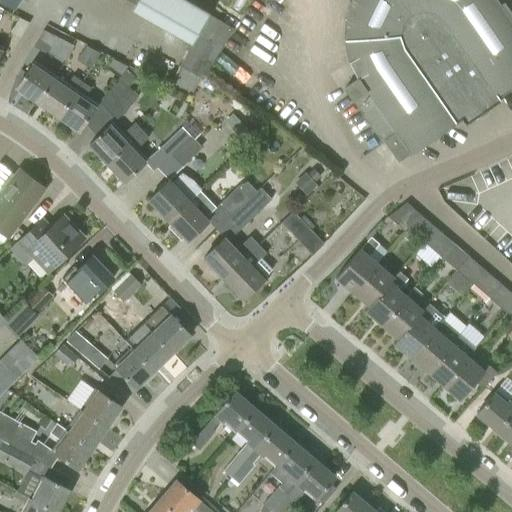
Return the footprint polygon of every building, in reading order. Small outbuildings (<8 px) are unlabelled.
[(22,0),(0,0),(0,3),(15,11),(22,0)] [(352,0),(352,1),(345,21),(344,42),(349,63),(358,80),(344,89),(382,144),(384,143),(398,163),(409,156),(410,157),(462,121),(466,126),(501,102),(498,97),(511,86),(511,22),(496,0),(352,0)] [(74,46),(43,30),(34,46),(47,52),(66,62),(74,46)] [(85,46),(76,60),(90,69),(100,54),(85,46)] [(99,102),(107,111),(138,73),(112,60),(106,69),(118,77),(99,102)] [(17,89),(38,103),(55,77),(35,63),(17,89)] [(176,73),(168,88),(191,99),(201,78),(180,66),(176,73)] [(138,73),(107,111),(116,121),(122,114),(123,115),(138,96),(128,87),(140,74),(138,73)] [(38,103),(59,118),(82,82),(72,76),(67,84),(55,77),(38,103)] [(82,82),(59,118),(80,132),(98,106),(84,97),(90,88),(82,82)] [(232,113),(223,122),(245,144),(254,135),(232,113)] [(90,146),(107,164),(137,136),(141,130),(134,123),(123,134),(113,124),(90,146)] [(162,146),(171,155),(190,136),(182,127),(162,146)] [(137,136),(107,164),(125,182),(148,160),(137,148),(148,137),(141,130),(137,136)] [(190,136),(171,155),(182,167),(202,148),(190,136)] [(0,230),(8,237),(44,189),(19,170),(4,190),(0,186),(0,230)] [(294,183),(306,195),(317,185),(304,172),(294,183)] [(148,200),(168,221),(196,193),(182,178),(174,186),(169,181),(148,200)] [(219,205),(230,216),(260,188),(260,187),(256,191),(247,182),(238,187),(219,205)] [(260,188),(230,216),(242,228),(271,199),(260,188)] [(196,193),(168,221),(187,242),(208,223),(206,220),(214,212),(196,193)] [(387,218),(405,233),(421,215),(406,203),(387,218)] [(281,223),(299,242),(312,256),(324,244),(311,230),(293,212),(281,223)] [(417,237),(424,243),(436,229),(421,215),(405,233),(414,240),(417,237)] [(83,239),(61,216),(35,242),(27,232),(10,249),(25,265),(34,257),(49,272),(83,239)] [(424,243),(441,258),(453,243),(436,229),(424,243)] [(204,259),(223,279),(259,245),(251,236),(236,251),(225,239),(204,259)] [(335,279),(352,293),(378,264),(369,256),(379,245),(370,237),(335,279)] [(441,258),(457,271),(469,257),(453,243),(441,258)] [(259,245),(223,279),(243,300),(264,280),(263,279),(272,270),(261,258),(267,253),(259,245)] [(61,278),(85,304),(113,277),(93,255),(77,270),(73,266),(61,278)] [(457,271),(474,286),(486,272),(469,257),(457,271)] [(352,293),(368,307),(394,277),(378,264),(352,293)] [(365,311),(382,326),(415,288),(414,287),(407,295),(399,289),(407,279),(399,272),(394,277),(368,307),(365,311)] [(474,286),(490,300),(502,285),(486,272),(474,286)] [(141,286),(131,274),(113,292),(124,303),(141,286)] [(490,300),(507,314),(511,308),(511,293),(502,285),(490,300)] [(25,305),(35,314),(53,297),(43,287),(25,305)] [(382,326),(398,339),(423,310),(415,303),(422,294),(415,288),(382,326)] [(96,312),(115,330),(122,322),(105,304),(96,312)] [(161,306),(142,323),(172,354),(190,336),(161,306)] [(394,344),(411,359),(444,321),(443,320),(435,329),(427,321),(434,312),(427,306),(423,310),(398,339),(394,344)] [(411,359),(427,372),(460,335),(444,321),(411,359)] [(131,348),(153,371),(172,354),(142,323),(124,341),(131,348)] [(66,342),(99,369),(109,357),(90,341),(90,342),(75,331),(66,342)] [(427,372),(444,387),(469,358),(468,357),(475,348),(460,335),(427,372)] [(22,341),(14,349),(31,366),(39,359),(22,341)] [(54,355),(69,367),(78,357),(62,344),(54,355)] [(153,371),(131,348),(113,365),(135,388),(153,371)] [(14,349),(6,357),(23,374),(31,366),(14,349)] [(6,357),(0,363),(0,365),(16,381),(23,374),(6,357)] [(469,358),(444,387),(460,401),(476,383),(484,391),(498,374),(490,367),(485,372),(469,358)] [(0,365),(0,381),(8,389),(16,381),(0,365)] [(94,389),(80,410),(106,428),(121,407),(94,389)] [(235,392),(214,416),(220,420),(223,423),(226,420),(237,430),(255,409),(235,392)] [(477,414),(497,432),(511,414),(511,397),(507,403),(495,394),(477,414)] [(246,442),(223,470),(231,477),(275,426),(267,419),(255,409),(237,430),(249,440),(246,442)] [(56,423),(92,449),(106,428),(80,410),(66,430),(56,423)] [(0,441),(30,457),(37,445),(31,442),(36,431),(20,423),(0,412),(0,441)] [(511,414),(497,432),(511,444),(511,414)] [(92,449),(56,423),(49,433),(59,440),(51,452),(77,470),(92,449)] [(207,425),(191,443),(199,450),(214,431),(212,429),(207,425)] [(266,454),(277,464),(295,443),(275,426),(231,477),(239,484),(262,456),(263,457),(266,454)] [(0,441),(0,458),(20,469),(19,471),(25,474),(16,492),(29,498),(57,511),(68,490),(65,489),(71,478),(30,457),(0,441)] [(262,505),(270,511),(315,460),(295,443),(277,464),(288,473),(285,476),(288,479),(280,488),(278,486),(262,505)] [(315,460),(270,511),(282,511),(293,500),(294,501),(305,488),(317,497),(335,477),(315,460)] [(214,511),(177,480),(159,500),(173,511),(185,511),(190,507),(196,511),(214,511)] [(334,511),(369,511),(373,509),(352,491),(334,511)] [(29,498),(21,511),(56,511),(57,511),(29,498)] [(173,511),(159,500),(149,511),(173,511)]
